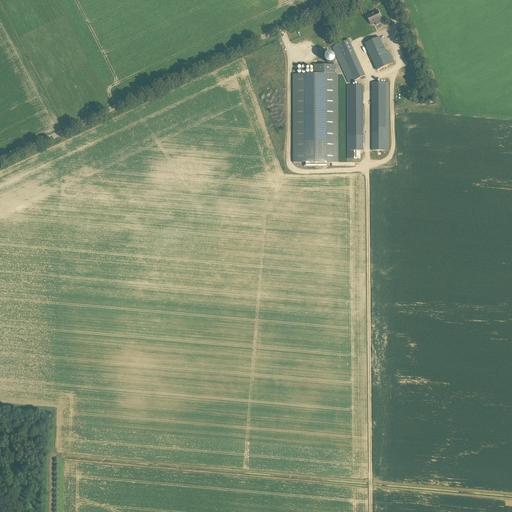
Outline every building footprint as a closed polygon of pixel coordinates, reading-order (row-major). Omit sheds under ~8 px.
[(366,17),(370,25),(373,24),(373,23),(381,19),(378,11),(373,13),(373,14),(366,17)] [(365,44),(377,71),(391,64),(379,37),(365,44)] [(349,84),(353,82),(365,76),(349,40),(337,46),(339,50),(337,51),(339,55),(336,56),(337,57),(349,84)] [(327,53),(326,54),(326,56),(326,58),(327,60),(328,61),(330,61),(332,62),(334,61),(335,60),(336,58),(336,56),(336,55),(336,53),(334,52),(333,51),(331,51),(330,51),(328,52),(327,53)] [(314,75),(293,75),(294,163),(304,163),(304,167),(328,167),(328,163),(338,163),(338,75),(335,75),(335,65),(314,65),(314,75)] [(388,83),(372,83),(372,151),(388,151),(388,83)] [(363,86),(347,86),(347,151),(347,159),(354,159),(354,158),(357,159),(357,155),(358,155),(359,152),(357,152),(357,151),(354,151),(363,151),(363,86)]
